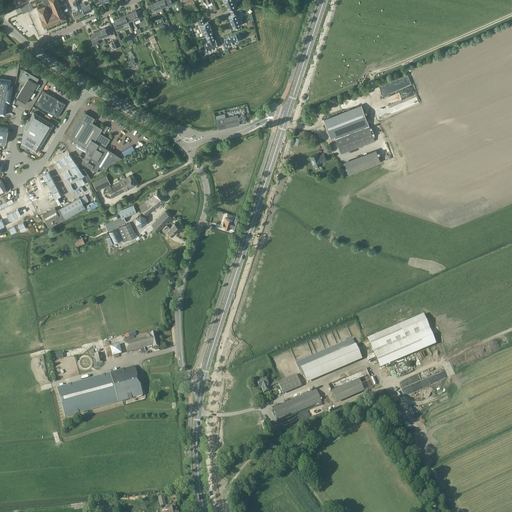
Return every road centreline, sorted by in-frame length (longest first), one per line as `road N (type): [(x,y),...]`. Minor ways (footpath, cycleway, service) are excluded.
road 1 (secondary): [(200,384),(283,118)]
road 2 (track): [(511,14),(309,103),(291,100)]
road 3 (tertiary): [(187,149),(206,200),(180,285),(179,347)]
road 4 (residential): [(179,347),(53,384)]
road 5 (secondary): [(204,511),(194,454),(200,384)]
road 6 (secondary): [(283,118),(321,0)]
